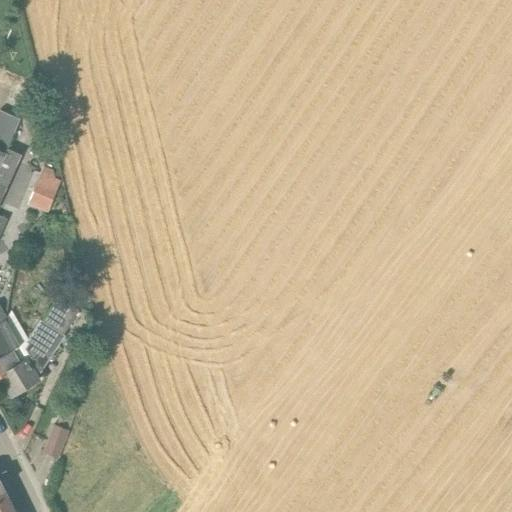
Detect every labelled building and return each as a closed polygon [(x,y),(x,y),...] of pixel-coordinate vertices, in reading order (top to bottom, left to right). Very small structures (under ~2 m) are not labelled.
[(24,117),(29,141),(48,136),(42,113),(24,117)] [(47,169),(43,168),(32,198),(50,204),(59,181),(54,179),(53,173),(47,169)] [(62,341),(65,337),(63,336),(78,311),(57,298),(42,322),(40,321),(37,325),(28,340),(25,343),(27,345),(24,350),(29,359),(38,372),(39,375),(62,341)] [(19,348),(3,321),(0,322),(0,377),(25,362),(29,359),(24,350),(27,345),(25,343),(19,348)] [(0,377),(11,397),(37,382),(25,362),(0,377)] [(57,459),(69,431),(53,425),(42,453),(57,459)] [(0,511),(12,511),(6,499),(0,501),(0,511)]
